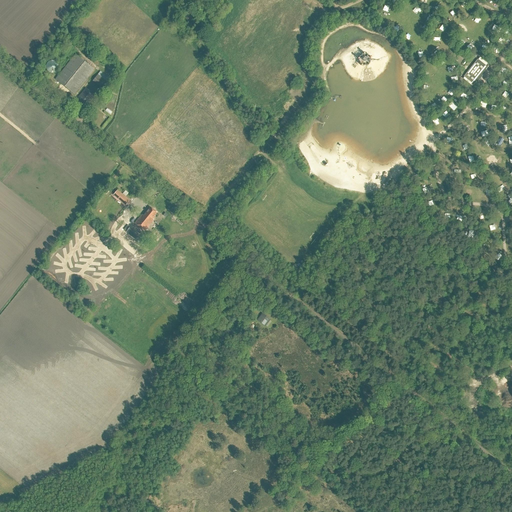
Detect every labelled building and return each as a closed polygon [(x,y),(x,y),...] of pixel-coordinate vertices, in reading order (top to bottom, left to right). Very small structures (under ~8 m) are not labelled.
[(75,55),(55,80),(74,95),(94,70),(75,55)] [(465,78),(463,79),(471,85),(472,85),(473,85),(474,85),(476,82),(486,70),(487,68),(488,67),(489,66),(489,65),(489,64),(488,64),(480,57),(478,60),(477,59),(464,77),(465,78)] [(98,75),(93,82),(104,91),(110,85),(98,75)] [(83,111),(95,96),(85,88),(76,99),(78,100),(75,104),(83,111)] [(118,190),(113,195),(126,206),(130,201),(118,190)] [(154,216),(157,213),(150,208),(143,215),(142,214),(135,224),(144,231),(154,220),(153,219),(155,217),(154,216)] [(130,227),(125,233),(135,242),(141,236),(130,227)] [(269,320),(262,314),(257,320),(264,326),(269,320)]
